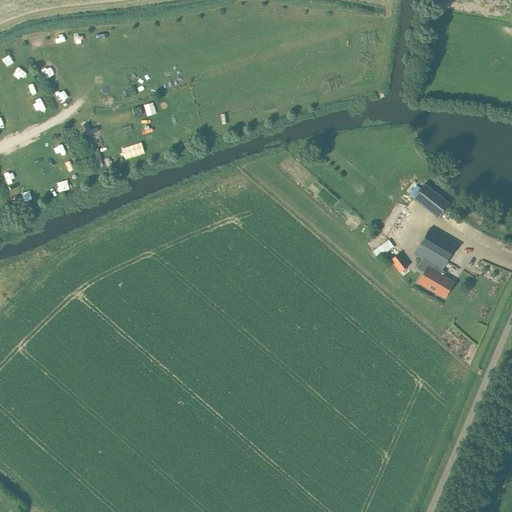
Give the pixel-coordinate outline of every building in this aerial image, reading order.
[(437,218),(448,204),(424,184),(412,198),(437,218)] [(427,229),(413,254),(422,259),(416,268),(424,273),(418,283),(443,298),(452,282),(442,276),(445,272),(441,270),(455,246),(427,229)] [(389,240),(372,252),(377,259),(385,253),(393,246),(389,240)] [(393,246),(385,253),(390,259),(398,253),(393,246)] [(398,253),(390,259),(399,273),(400,272),(408,266),(398,253)]
